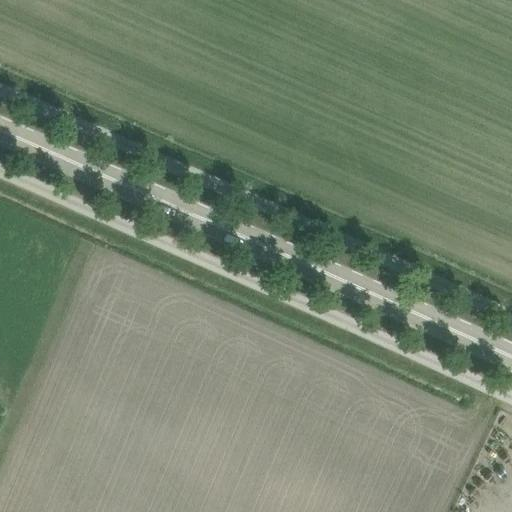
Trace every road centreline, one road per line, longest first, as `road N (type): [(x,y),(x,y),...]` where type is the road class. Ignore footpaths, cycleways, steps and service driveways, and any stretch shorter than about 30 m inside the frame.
road 1 (unclassified): [(0,173),(511,402)]
road 2 (unclassified): [(511,317),(0,89)]
road 3 (primary): [(511,362),(0,136)]
